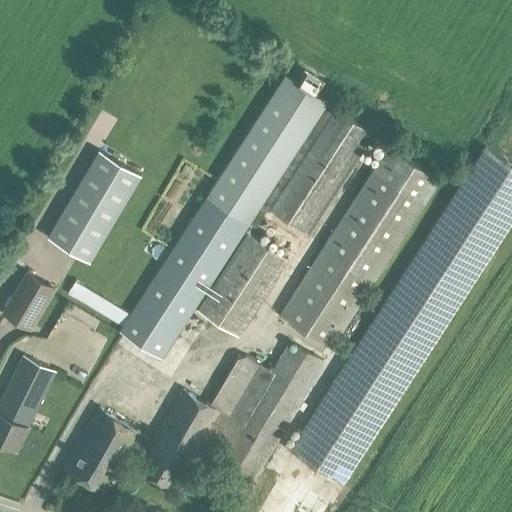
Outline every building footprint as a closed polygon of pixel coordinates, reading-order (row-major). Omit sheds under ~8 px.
[(209,167),(125,338),(133,342),(141,326),(156,334),(224,196),(240,205),(253,180),(267,187),(308,104),(279,90),(235,180),(209,167)] [(332,355),(429,180),(376,150),(357,140),(361,133),(338,121),(330,135),(312,124),(262,214),(308,239),(351,162),(359,167),(275,318),(266,313),(247,348),(271,361),(287,331),(332,355)] [(140,174),(99,149),(48,235),(90,259),(140,174)] [(168,241),(205,182),(190,173),(153,232),(168,241)] [(232,341),(284,264),(242,236),(190,313),(232,341)] [(404,252),(341,371),(356,379),(332,425),(308,412),(283,459),(345,492),(458,281),(404,252)] [(56,288),(29,272),(3,313),(30,329),(56,288)] [(76,280),(69,291),(88,302),(94,291),(76,280)] [(289,398),(293,393),(299,396),(319,364),(299,352),(275,390),(289,398)] [(0,440),(17,449),(56,370),(22,353),(0,398),(0,440)] [(71,453),(63,467),(75,474),(104,490),(107,492),(132,448),(141,453),(145,456),(138,468),(148,474),(156,479),(173,488),(174,486),(221,410),(182,388),(153,439),(141,432),(142,430),(99,406),(98,406),(88,426),(86,428),(86,427),(74,449),(71,453)]
